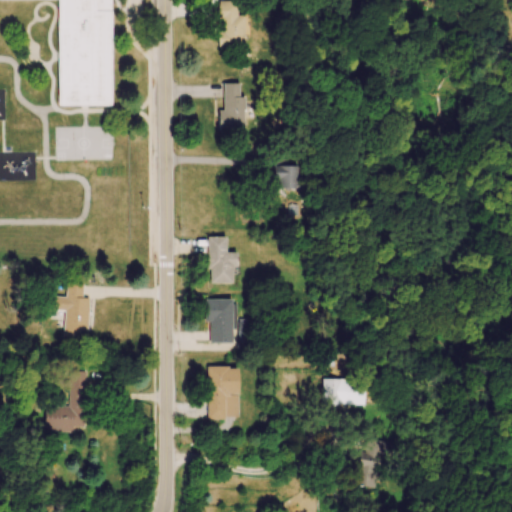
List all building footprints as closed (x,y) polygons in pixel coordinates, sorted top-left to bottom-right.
[(111,107),(111,0),(58,0),(58,107),(111,107)] [(245,17),(238,17),(238,2),(218,2),(218,49),(245,49),(245,17)] [(222,132),(245,132),(245,97),(241,97),(241,84),(222,84),(222,132)] [(276,166),(276,191),(301,191),(301,166),(276,166)] [(235,284),(235,254),(226,254),(226,238),(208,238),(208,284),(235,284)] [(64,338),(79,339),(80,331),(89,331),(90,299),(83,299),(84,286),(65,285),(64,338)] [(233,301),(206,301),(206,343),(233,343),(233,301)] [(239,352),(250,352),(250,324),(239,324),(239,352)] [(206,420),(239,420),(239,368),(206,368),(206,420)] [(85,431),(85,372),(69,372),(69,407),(45,407),(45,430),(85,431)] [(366,380),(324,380),(324,405),(366,405),(366,380)] [(356,486),(376,490),(381,458),(392,460),(395,444),(364,439),(356,486)]
